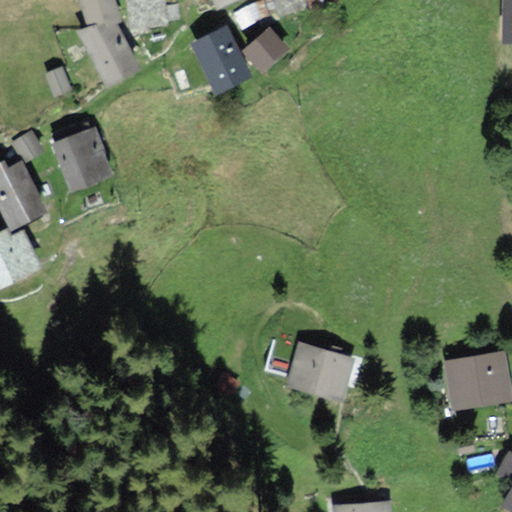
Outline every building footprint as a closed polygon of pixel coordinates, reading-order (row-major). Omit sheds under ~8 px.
[(77,38),(105,94),(139,77),(117,31),(120,30),(112,0),(92,0),(81,3),(87,33),(77,38)] [(168,31),(165,0),(128,4),(131,35),(168,31)] [(244,0),(213,0),(218,11),(244,0)] [(308,13),(303,0),(276,0),(284,22),(308,13)] [(335,4),(333,0),(306,0),(312,13),(335,4)] [(237,18),(243,33),(270,21),(263,6),(237,18)] [(214,100),(250,84),(227,32),(191,48),(214,100)] [(271,34),(244,56),(262,78),(289,56),(271,34)] [(69,94),(62,73),(47,78),(54,99),(69,94)] [(42,155),(30,137),(13,148),(24,166),(42,155)] [(107,182),(90,138),(51,153),(68,197),(107,182)] [(0,212),(11,235),(44,218),(17,164),(0,172),(0,212)] [(37,276),(17,235),(0,243),(0,293),(0,294),(37,276)] [(341,403),(353,361),(302,347),(290,389),(341,403)] [(510,408),(503,359),(446,366),(453,416),(510,408)] [(511,494),(501,511),(511,511),(511,458),(510,458),(498,479),(511,487),(511,494)]
